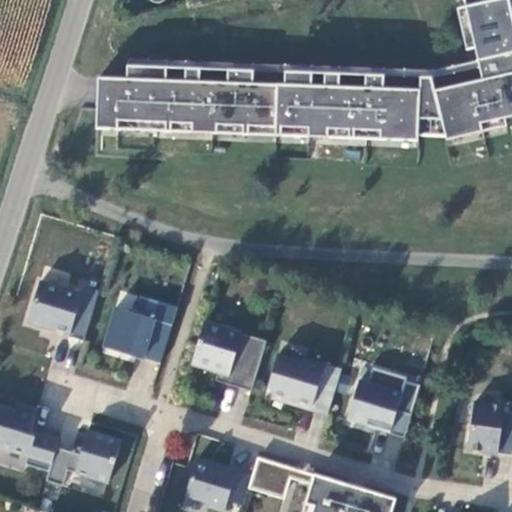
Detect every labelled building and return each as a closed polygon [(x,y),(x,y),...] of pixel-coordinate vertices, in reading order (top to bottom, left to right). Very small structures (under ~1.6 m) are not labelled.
[(476,46),(479,60),(511,52),(511,8),(510,0),(490,0),(466,6),(476,46)] [(476,46),(466,6),(458,8),(467,48),(476,46)] [(483,79),(511,72),(511,52),(479,60),(480,66),(483,79)] [(126,59),(126,65),(128,65),(135,65),(194,68),(201,68),(229,69),(240,69),(326,72),(333,73),(366,74),(377,75),(421,76),(428,76),(432,76),(480,66),(479,60),(434,70),(126,59)] [(356,129),(381,130),(381,138),(419,140),(419,134),(421,89),(377,88),(377,75),(366,74),(366,87),(333,86),(333,73),(326,72),(325,86),(239,82),(240,69),(229,69),(228,82),(201,81),(201,68),(194,68),(193,81),(135,78),(135,65),(128,65),(128,78),(99,77),(96,128),(119,129),(119,120),(166,122),(166,130),(172,130),(172,122),(193,123),(193,131),(218,132),(218,124),(244,125),(244,133),(250,133),(250,125),(277,126),(276,134),(283,135),(283,126),(309,127),(309,136),(329,136),(329,128),(350,128),(350,137),(355,137),(356,129)] [(484,130),(482,122),(506,117),(511,115),(511,72),(483,79),(436,90),(432,76),(428,76),(427,107),(440,108),(446,135),(447,139),(484,130)] [(427,107),(428,76),(421,76),(421,89),(419,134),(446,135),(440,108),(427,107)] [(482,122),(484,130),(508,125),(506,117),(482,122)] [(119,129),(166,130),(166,122),(119,120),(119,129)] [(172,122),(172,130),(193,131),(193,123),(172,122)] [(218,124),(218,132),(244,133),(244,125),(218,124)] [(250,125),(250,133),(276,134),(277,126),(250,125)] [(283,126),(283,135),(309,136),(309,127),(283,126)] [(329,128),(329,136),(350,137),(350,128),(329,128)] [(356,129),(355,137),(381,138),(381,130),(356,129)] [(99,291),(84,287),(81,295),(40,283),(28,322),(51,329),(50,331),(84,342),(99,291)] [(161,364),(172,325),(156,320),(161,303),(141,297),(136,314),(115,308),(103,347),(161,364)] [(172,325),(178,308),(161,303),(156,320),(172,325)] [(251,392),(266,342),(204,323),(192,364),(219,372),(228,375),(225,384),(251,392)] [(291,404),(328,415),(341,370),(305,360),(304,363),(278,355),(268,387),(272,394),(292,401),(291,404)] [(359,382),(347,421),(377,430),(379,424),(388,426),(393,411),(411,416),(420,386),(406,382),(407,378),(373,368),(368,384),(359,382)] [(228,375),(219,372),(216,381),(225,384),(228,375)] [(272,394),(271,398),(291,404),(292,401),(272,394)] [(504,407),(474,403),(468,449),(511,456),(511,413),(504,412),(504,407)] [(26,465),(49,472),(57,448),(58,443),(34,436),(32,431),(38,411),(18,405),(16,411),(0,406),(0,447),(28,456),(26,465)] [(379,424),(377,430),(404,439),(411,416),(393,411),(388,426),(379,424)] [(68,471),(109,483),(121,442),(88,432),(81,455),(57,448),(49,472),(47,482),(63,487),(68,471)] [(291,469),(257,458),(252,476),(249,486),(283,496),(289,478),(291,469)] [(227,502),(243,506),(249,486),(252,476),(197,459),(185,496),(225,508),(227,502)] [(291,469),(289,478),(312,485),(315,476),(291,469)] [(391,511),(395,500),(315,476),(312,485),(303,511),(391,511)]
